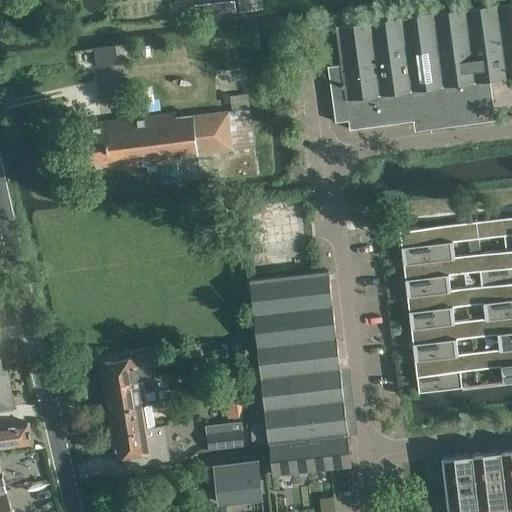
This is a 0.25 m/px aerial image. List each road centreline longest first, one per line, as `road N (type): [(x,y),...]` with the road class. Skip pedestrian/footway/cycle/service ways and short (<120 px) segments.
road 1 (residential): [(511,128),(337,150),(370,450)]
road 2 (unclassified): [(75,511),(0,150)]
road 3 (residential): [(370,450),(511,434)]
